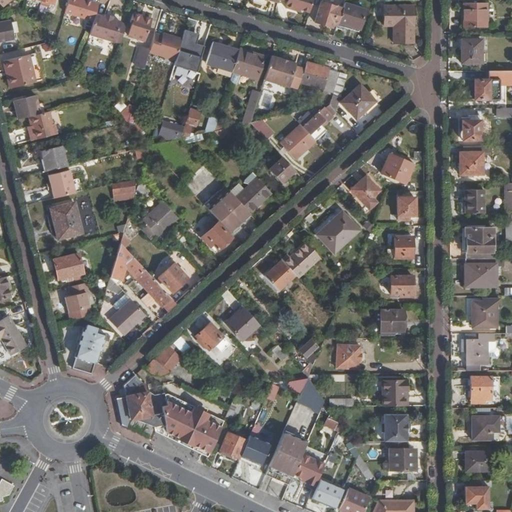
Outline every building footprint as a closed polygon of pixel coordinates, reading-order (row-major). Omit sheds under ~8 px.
[(99,3),(89,0),(68,0),(65,12),(93,21),(95,14),(96,11),(99,3)] [(283,0),(287,1),(285,8),(294,11),(295,9),(301,11),(309,13),(313,0),(283,0)] [(341,0),(321,0),(321,3),(342,9),(344,4),(345,1),(341,0)] [(334,23),(338,24),(342,9),(320,3),(315,23),(332,28),(334,23)] [(342,9),(338,24),(360,31),(366,10),(344,4),(342,9)] [(463,27),(486,27),(486,4),(463,4),(463,27)] [(384,7),(384,27),(394,26),(394,44),(414,44),(413,6),(384,7)] [(93,21),(89,33),(114,40),(120,21),(111,18),(112,16),(103,13),(103,16),(95,14),(93,21)] [(145,41),(150,24),(151,19),(141,16),(133,14),(130,22),(132,22),(128,36),(145,41)] [(114,40),(120,42),(126,23),(120,21),(114,40)] [(9,22),(3,22),(0,22),(0,41),(11,39),(9,22)] [(75,38),(62,33),(57,47),(70,52),(75,38)] [(174,59),(181,39),(163,33),(162,36),(155,33),(149,51),(174,59)] [(88,43),(112,48),(114,40),(89,35),(88,43)] [(481,64),(481,40),(461,40),(461,64),(481,64)] [(210,50),(206,63),(232,71),(238,52),(212,43),(210,50)] [(145,65),(149,53),(140,50),(137,62),(145,65)] [(238,52),(232,71),(232,72),(239,74),(256,79),(264,56),(254,53),(253,56),(238,52)] [(8,70),(13,88),(36,82),(29,54),(3,61),(5,71),(8,70)] [(297,64),(271,56),(263,80),(289,88),(289,87),(298,89),(300,82),(304,69),(296,66),(297,64)] [(306,60),(304,69),(300,82),(324,90),(323,93),(332,95),(339,72),(339,70),(306,60)] [(135,67),(144,70),(145,65),(137,62),(135,67)] [(179,69),(177,77),(187,79),(186,85),(193,87),(196,73),(179,69)] [(511,71),(489,71),(489,80),(466,79),(466,99),(498,100),(499,85),(511,85),(511,71)] [(239,74),(232,72),(229,81),(230,82),(235,84),(236,83),(239,74)] [(347,75),(339,72),(332,95),(329,104),(336,111),(347,75)] [(375,101),(359,84),(341,102),(355,118),(375,101)] [(248,107),(254,109),(259,93),(253,91),(248,107)] [(13,101),(18,119),(28,116),(40,113),(35,96),(13,101)] [(139,106),(133,104),(128,123),(132,128),(139,106)] [(331,115),(336,111),(329,104),(327,105),(324,107),(331,115)] [(321,124),(331,115),(324,107),(313,117),(308,111),(297,121),(301,125),(310,135),(315,140),(326,130),(324,127),(321,124)] [(314,109),(310,113),(313,117),(321,110),(319,108),(314,109)] [(511,108),(495,108),(495,117),(511,117),(511,108)] [(200,113),(189,109),(183,128),(180,139),(189,137),(192,126),(195,127),(200,113)] [(51,124),(47,111),(40,113),(28,116),(31,126),(31,129),(30,130),(32,140),(56,134),(53,124),(51,124)] [(331,115),(321,124),(324,127),(338,114),(336,111),(331,115)] [(209,115),(204,133),(214,131),(218,118),(209,115)] [(260,120),(250,122),(266,140),(272,134),(260,120)] [(476,120),(465,120),(461,120),(461,141),(480,141),(480,120),(476,120)] [(175,135),(177,126),(163,122),(160,131),(175,135)] [(132,128),(128,123),(123,124),(125,134),(135,131),(132,128)] [(310,135),(301,125),(281,143),(295,159),(315,140),(310,135)] [(180,139),(183,128),(177,126),(175,135),(160,131),(158,137),(170,141),(180,139)] [(214,131),(222,140),(230,132),(226,128),(214,131)] [(170,141),(149,146),(153,150),(185,144),(180,139),(170,141)] [(214,145),(210,140),(201,148),(206,153),(214,145)] [(47,171),(67,166),(62,145),(40,151),(46,171),(47,171)] [(489,145),(460,146),(460,152),(459,153),(459,175),(482,175),(482,152),(489,152),(489,145)] [(421,162),(421,152),(413,152),(412,161),(421,162)] [(405,181),(413,164),(399,158),(397,160),(388,156),(385,162),(387,163),(381,175),(398,183),(400,178),(405,181)] [(280,182),(294,170),(282,157),(268,170),(259,179),(270,191),(280,182)] [(47,171),(48,175),(69,170),(68,166),(67,166),(47,171)] [(48,175),(53,198),(74,193),(69,170),(48,175)] [(244,189),(235,198),(249,213),(271,192),(270,191),(259,179),(257,177),(252,172),(245,178),(250,184),(244,189)] [(365,176),(350,190),(368,210),(376,203),(371,198),(378,191),(365,176)] [(145,183),(139,177),(134,195),(141,197),(145,183)] [(133,181),(112,184),(113,194),(134,191),(133,181)] [(238,183),(229,191),(235,198),(244,189),(238,183)] [(228,191),(224,186),(204,204),(208,209),(228,191)] [(483,213),(483,190),(464,190),(464,213),(483,213)] [(228,191),(208,209),(230,233),(250,214),(249,213),(235,198),(228,191)] [(414,217),(414,198),(397,198),(397,216),(414,217)] [(157,237),(178,218),(162,202),(142,220),(146,224),(155,235),(157,237)] [(81,233),(73,203),(51,209),(58,238),(81,233)] [(358,231),(341,212),(316,235),(333,254),(358,231)] [(219,250),(232,238),(218,223),(202,238),(207,244),(209,242),(216,250),(218,248),(219,250)] [(151,240),(155,235),(146,224),(140,229),(151,240)] [(464,228),(465,259),(493,259),(492,228),(464,228)] [(119,243),(124,248),(130,243),(122,234),(119,243)] [(393,258),(412,258),(412,237),(394,237),(393,258)] [(319,258),(305,242),(290,256),(289,256),(283,261),(295,275),(298,277),(319,258)] [(168,311),(176,304),(124,248),(119,243),(109,277),(120,288),(121,280),(125,266),(162,306),(162,305),(168,311)] [(78,253),(53,260),(58,280),(83,274),(78,253)] [(283,261),(282,259),(263,276),(277,292),(295,275),(283,261)] [(493,259),(465,259),(465,287),(496,286),(496,265),(503,265),(503,259),(493,259)] [(188,278),(173,263),(158,277),(173,293),(188,278)] [(398,297),(412,297),(412,276),(390,276),(390,294),(398,295),(398,297)] [(0,278),(0,300),(10,297),(5,277),(0,278)] [(86,282),(68,287),(70,296),(64,297),(68,312),(89,307),(85,292),(88,292),(86,282)] [(131,299),(125,293),(113,304),(119,310),(131,299)] [(496,304),(496,298),(483,298),(483,301),(480,301),(470,301),(471,327),(496,327),(496,304)] [(123,335),(133,326),(145,315),(131,299),(119,310),(108,320),(123,335)] [(259,325),(244,308),(225,325),(241,342),(259,325)] [(402,331),(402,310),(380,311),(380,331),(402,331)] [(10,355),(26,346),(8,315),(0,319),(0,338),(1,338),(10,355)] [(135,329),(147,317),(145,315),(133,326),(135,329)] [(222,337),(210,322),(194,336),(208,351),(214,345),(220,351),(227,345),(221,338),(222,337)] [(97,328),(86,324),(77,356),(78,356),(73,368),(81,371),(90,374),(94,361),(95,361),(102,341),(106,342),(108,336),(96,332),(97,328)] [(195,344),(185,332),(173,344),(183,355),(195,344)] [(494,333),(478,334),(478,340),(461,340),(461,351),(465,351),(465,364),(466,371),(479,370),(479,364),(488,364),(487,342),(494,342),(494,333)] [(318,350),(319,349),(310,339),(297,351),(308,363),(315,357),(314,354),(318,350)] [(359,353),(359,346),(337,345),(335,368),(358,369),(358,361),(359,353)] [(169,372),(180,358),(169,346),(156,361),(153,359),(145,369),(152,374),(160,376),(162,377),(169,372)] [(280,360),(285,356),(277,346),(272,351),(280,360)] [(311,366),(308,363),(301,371),(307,377),(308,374),(311,366)] [(142,384),(134,375),(123,386),(124,390),(125,396),(130,420),(133,420),(154,428),(164,425),(163,424),(160,405),(165,405),(163,394),(153,396),(148,392),(146,393),(144,384),(142,384)] [(485,399),(485,400),(491,400),(491,376),(469,377),(470,399),(485,399)] [(323,402),(309,380),(307,377),(296,402),(313,410),(312,412),(318,414),(323,402)] [(383,406),(402,406),(402,391),(405,391),(405,380),(383,380),(383,406)] [(233,397),(237,390),(233,385),(228,396),(233,398),(233,397)] [(208,452),(222,421),(163,394),(165,405),(160,405),(163,424),(164,425),(165,433),(208,452)] [(121,425),(127,428),(130,420),(125,396),(115,398),(118,411),(121,425)] [(243,402),(233,397),(233,398),(228,408),(223,420),(233,424),(243,402)] [(381,442),(403,441),(403,432),(404,432),(405,423),(403,423),(403,413),(381,413),(381,442)] [(327,416),(324,425),(335,430),(338,421),(327,416)] [(498,431),(498,416),(471,416),(471,440),(491,440),(491,433),(498,433),(498,431)] [(162,434),(164,435),(165,433),(164,425),(154,428),(155,431),(162,434)] [(189,447),(207,455),(208,452),(165,433),(164,435),(189,447)] [(230,455),(238,459),(239,456),(246,441),(227,433),(219,450),(230,455)] [(305,443),(282,433),(264,475),(287,485),(291,474),(300,454),(305,443)] [(270,444),(249,435),(246,441),(239,456),(260,465),(270,444)] [(413,472),(414,449),(407,450),(388,450),(388,472),(413,472)] [(491,471),(491,452),(464,452),(464,471),(491,471)] [(304,483),(313,487),(323,464),(300,454),(291,474),(301,478),(305,480),(304,483)] [(239,456),(238,459),(259,468),(260,465),(239,456)] [(372,490),(376,482),(360,457),(356,459),(355,462),(372,490)] [(13,486),(1,479),(0,481),(0,501),(3,501),(2,497),(9,495),(13,486)] [(328,504),(335,507),(343,490),(319,480),(311,500),(327,506),(328,504)] [(490,481),(477,481),(477,487),(463,486),(464,503),(475,503),(475,509),(487,509),(486,486),(490,486),(490,481)] [(349,511),(362,511),(369,498),(346,488),(339,506),(350,510),(349,511)] [(412,511),(413,501),(378,501),(372,511),(412,511)]
